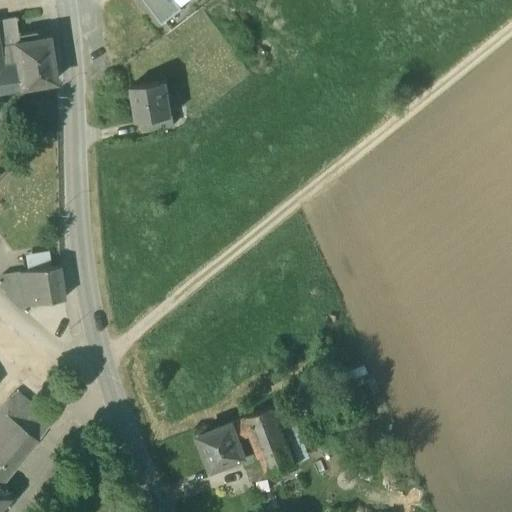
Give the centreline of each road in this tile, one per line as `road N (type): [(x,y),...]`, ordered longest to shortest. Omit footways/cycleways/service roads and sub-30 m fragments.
road 1 (track): [(0,304),(86,375),(102,371),(183,320),(511,58)]
road 2 (secondary): [(64,0),(86,292),(116,411),(165,511)]
